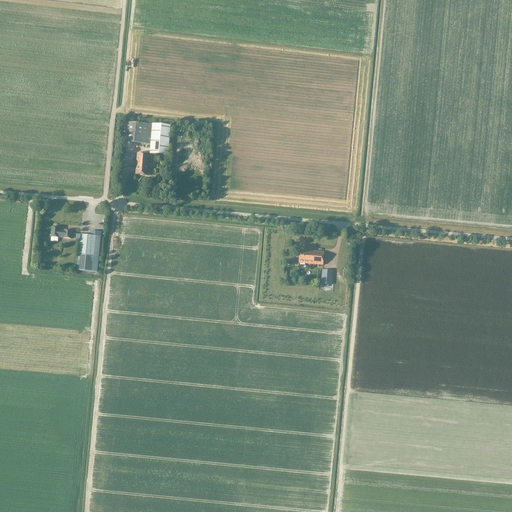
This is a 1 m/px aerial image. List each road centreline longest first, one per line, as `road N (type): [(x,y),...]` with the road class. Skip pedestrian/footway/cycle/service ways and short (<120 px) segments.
road 1 (unclassified): [(511,239),(0,192)]
road 2 (track): [(85,511),(117,203)]
road 3 (track): [(385,0),(365,226)]
